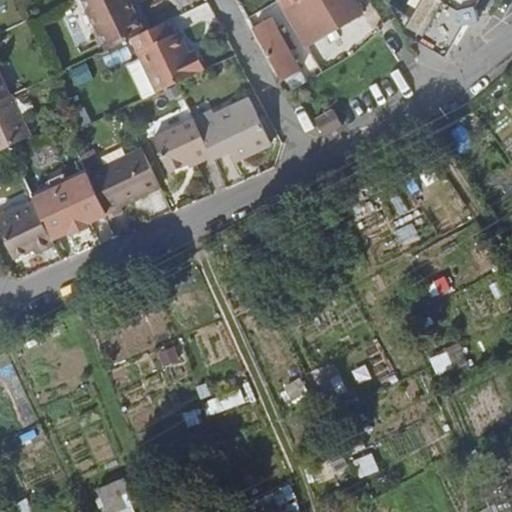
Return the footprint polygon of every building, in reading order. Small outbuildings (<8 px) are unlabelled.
[(130,0),(85,0),(108,49),(145,31),(133,6),(130,0)] [(288,15),(296,29),(342,0),(300,0),(298,1),(301,6),(288,15)] [(342,0),(296,29),(307,46),(318,40),(362,13),(354,0),(342,0)] [(388,2),(409,40),(430,32),(437,35),(433,42),(434,48),(447,55),(466,22),(470,23),(477,21),(479,17),(477,9),(475,8),(471,6),(474,0),(475,0),(478,1),(479,0),(411,0),(405,12),(388,2)] [(133,6),(145,31),(153,28),(141,2),(133,6)] [(362,13),(318,40),(321,46),(366,19),(362,13)] [(273,18),(254,28),(284,81),(302,71),(290,50),(286,42),(284,39),(273,18)] [(145,31),(131,38),(157,93),(179,82),(205,70),(196,52),(189,55),(179,32),(174,34),(167,21),(153,28),(145,31)] [(286,42),(290,50),(295,47),(289,36),(284,39),(286,42)] [(0,100),(11,95),(0,72),(0,100)] [(0,100),(0,149),(32,134),(13,94),(11,95),(0,100)] [(251,97),(198,123),(214,157),(215,159),(232,151),(236,160),(273,142),(251,97)] [(333,106),(314,116),(324,133),(342,122),(333,106)] [(198,123),(196,119),(155,139),(171,173),(195,161),(197,165),(214,157),(198,123)] [(143,149),(88,175),(107,214),(108,219),(123,212),(121,207),(162,188),(143,149)] [(50,186),(31,195),(34,202),(52,240),(72,231),(73,235),(88,228),(86,224),(107,214),(88,175),(85,170),(64,179),(50,186)] [(50,186),(64,179),(62,174),(48,181),(50,186)] [(52,240),(34,202),(0,217),(0,230),(13,258),(33,248),(35,253),(54,245),(52,240)] [(88,228),(73,235),(75,239),(90,232),(88,228)] [(33,248),(13,258),(15,263),(35,253),(33,248)] [(124,478),(98,490),(109,511),(113,511),(135,502),(124,478)]
